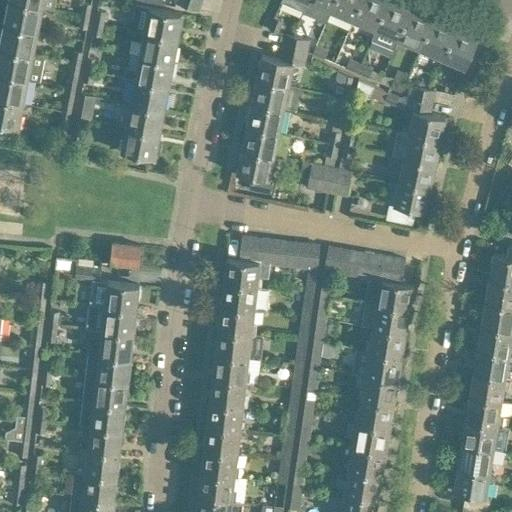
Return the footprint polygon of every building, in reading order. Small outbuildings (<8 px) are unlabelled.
[(40,30),(45,6),(12,0),(9,0),(5,23),(40,30)] [(198,10),(202,0),(176,0),(176,1),(198,10)] [(282,0),(282,1),(304,11),(308,0),(282,0)] [(331,9),(335,0),(308,0),(304,11),(327,21),(332,10),(331,9)] [(354,19),(361,0),(335,0),(331,9),(332,10),(354,19)] [(376,28),(388,0),(361,0),(354,19),(376,28)] [(388,0),(376,28),(372,39),(394,49),(399,38),(411,8),(392,0),(388,0)] [(90,15),(92,3),(84,1),(82,14),(90,15)] [(178,37),(183,13),(137,4),(132,27),(137,28),(144,30),(144,31),(178,37)] [(107,10),(98,8),(96,21),(105,22),(107,10)] [(421,47),(434,17),(411,8),(399,38),(421,47)] [(88,28),(90,15),(82,14),(80,26),(88,28)] [(279,32),(284,21),(275,17),(270,29),(279,32)] [(443,57),(456,27),(434,17),(421,47),(443,57)] [(102,35),(105,22),(96,21),(94,33),(102,35)] [(0,47),(35,55),(40,30),(5,23),(0,47)] [(466,67),(479,37),(456,27),(443,57),(466,67)] [(174,61),(178,37),(144,31),(144,30),(137,28),(134,39),(142,40),(140,54),(174,61)] [(308,54),(311,39),(285,34),(283,46),(307,51),(307,54),(308,54)] [(325,57),(329,48),(318,43),(314,51),(325,57)] [(290,85),(295,62),(306,64),(308,54),(307,54),(307,51),(283,46),(280,58),(261,54),(256,78),(290,85)] [(45,57),(35,55),(0,47),(0,72),(30,79),(40,81),(45,57)] [(81,64),(84,50),(76,49),(73,62),(81,64)] [(169,85),(174,61),(140,54),(137,68),(126,65),(124,76),(135,78),(169,85)] [(98,57),(89,56),(86,69),(95,71),(98,57)] [(359,71),(362,62),(351,57),(347,65),(359,71)] [(73,62),(70,74),(79,76),(81,64),(73,62)] [(383,73),(372,68),(373,67),(362,62),(359,71),(381,80),(383,73)] [(93,82),(95,71),(86,69),(84,80),(93,82)] [(0,97),(25,103),(30,79),(0,72),(0,97)] [(395,77),(391,85),(403,90),(406,82),(395,77)] [(169,85),(135,78),(131,102),(164,109),(169,85)] [(296,111),(301,88),(290,85),(256,78),(251,101),(285,108),(296,111)] [(358,78),(355,93),(369,96),(374,85),(358,78)] [(434,101),(436,90),(412,84),(409,96),(434,101)] [(375,85),(371,94),(383,100),(387,91),(375,85)] [(397,104),(400,96),(389,91),(385,99),(397,104)] [(97,94),(82,92),(77,117),(86,119),(87,117),(92,118),(97,94)] [(344,120),(349,97),(339,95),(334,119),(344,120)] [(441,140),(446,116),(431,113),(434,101),(409,96),(407,108),(413,110),(408,133),(441,140)] [(0,123),(21,128),(25,103),(0,97),(0,123)] [(66,98),(63,110),(72,112),(74,100),(66,98)] [(280,131),(285,108),(251,101),(247,125),(280,132),(280,131)] [(160,132),(164,109),(131,102),(126,126),(160,132)] [(69,124),(72,112),(63,110),(61,123),(69,124)] [(81,142),(86,119),(77,117),(73,141),(81,142)] [(339,144),(344,120),(334,119),(329,142),(339,144)] [(286,158),(291,134),(280,131),(280,132),(247,125),(242,148),(276,155),(286,158)] [(155,157),(160,132),(126,126),(121,150),(155,157)] [(355,146),(358,133),(348,130),(345,144),(355,146)] [(397,131),(392,154),(403,156),(436,163),(441,140),(408,133),(397,131)] [(334,166),(339,144),(329,142),(325,163),(324,164),(334,166)] [(352,157),(355,146),(345,144),(343,155),(352,157)] [(271,178),(276,155),(242,148),(237,172),(252,175),(249,188),(274,193),(277,179),(271,178)] [(431,187),(436,163),(403,156),(399,179),(431,187)] [(329,190),(334,166),(324,164),(325,163),(304,159),(302,169),(311,171),(308,186),(329,190)] [(348,194),(353,168),(340,165),(335,191),(348,194)] [(426,210),(431,187),(399,179),(394,203),(426,210)] [(269,276),(271,262),(269,262),(257,261),(261,235),(243,233),(239,258),(227,257),(224,281),(259,285),(260,275),(269,276)] [(269,262),(272,236),(261,235),(257,261),(269,262)] [(281,264),(284,237),(272,236),(269,262),(271,262),(281,264)] [(293,265),(296,239),(284,237),(281,264),(293,265)] [(305,266),(308,240),(296,239),(293,265),(305,266)] [(319,268),(321,241),(308,240),(305,266),(308,267),(308,268),(318,270),(319,268)] [(139,265),(142,244),(113,241),(110,262),(139,265)] [(324,269),(324,271),(335,272),(335,270),(337,271),(342,244),(330,242),(324,269)] [(511,243),(509,243),(507,255),(494,253),(490,277),(511,280),(511,243)] [(342,244),(337,271),(349,273),(354,247),(342,244)] [(354,247),(349,273),(360,275),(365,249),(354,247)] [(365,249),(360,275),(370,276),(372,277),(377,251),(365,249)] [(410,308),(414,283),(402,282),(407,257),(387,253),(377,251),(372,277),(370,276),(366,301),(410,308)] [(101,279),(103,266),(77,263),(76,277),(101,279)] [(315,291),(318,270),(308,268),(305,290),(315,291)] [(47,298),(49,278),(39,277),(37,297),(47,298)] [(511,280),(490,277),(486,301),(511,305),(511,280)] [(140,301),(141,286),(140,286),(140,284),(108,280),(105,305),(137,309),(138,301),(140,301)] [(224,281),(222,305),(256,309),(266,310),(269,286),(259,285),(224,281)] [(305,290),(303,302),(314,303),(315,291),(305,290)] [(321,292),(319,304),(330,305),(331,294),(321,292)] [(45,312),(47,298),(37,297),(36,311),(45,312)] [(366,301),(362,324),(373,326),(406,331),(410,308),(366,301)] [(511,305),(486,301),(482,324),(511,329),(511,305)] [(136,317),(137,309),(105,305),(102,328),(102,329),(134,333),(134,332),(136,332),(138,317),(136,317)] [(254,332),(256,309),(222,305),(219,329),(253,333),(254,332)] [(59,324),(61,310),(51,309),(50,323),(59,324)] [(312,315),(302,313),(298,337),(309,339),(312,315)] [(318,316),(316,328),(326,329),(328,317),(318,316)] [(57,340),(59,324),(50,323),(48,339),(57,340)] [(511,329),(482,324),(478,348),(511,353),(511,329)] [(402,355),(406,331),(373,326),(369,350),(402,355)] [(42,346),(44,328),(33,327),(31,344),(42,346)] [(134,348),(136,334),(134,334),(134,333),(102,329),(102,328),(92,327),(89,351),(132,356),(133,348),(134,348)] [(261,357),(264,334),(264,333),(254,332),(253,333),(219,329),(216,353),(260,358),(260,357),(261,357)] [(305,363),(309,339),(298,337),(295,362),(305,363)] [(314,340),(313,352),(323,353),(324,341),(314,340)] [(39,369),(42,346),(31,344),(29,368),(39,369)] [(357,348),(353,371),(398,379),(402,355),(369,350),(357,348)] [(511,353),(478,348),(474,372),(511,378),(511,372),(511,353)] [(131,365),(132,356),(89,351),(87,375),(129,380),(129,379),(130,379),(132,365),(131,365)] [(258,370),(260,358),(216,353),(213,377),(248,381),(249,369),(258,370)] [(53,371),(55,358),(46,357),(44,370),(53,371)] [(302,387),(305,363),(295,362),(291,385),(302,387)] [(311,364),(309,376),(319,378),(321,365),(311,364)] [(36,393),(39,369),(29,368),(26,392),(36,393)] [(52,383),(53,371),(44,370),(42,382),(52,383)] [(351,371),(348,395),(361,397),(394,402),(398,379),(353,371),(351,371)] [(503,401),(506,386),(509,387),(511,378),(474,372),(470,395),(503,401)] [(128,396),(130,382),(129,381),(129,380),(87,375),(84,399),(126,404),(127,396),(128,396)] [(245,405),(248,381),(213,377),(210,401),(245,405)] [(291,385),(290,399),(300,401),(302,387),(291,385)] [(33,417),(36,393),(26,392),(23,414),(18,413),(18,415),(33,417)] [(501,414),(503,401),(470,395),(466,419),(503,425),(505,414),(501,414)] [(390,426),(394,402),(361,397),(357,421),(390,426)] [(125,427),(126,413),(125,412),(126,404),(84,399),(81,422),(91,424),(123,428),(123,427),(125,427)] [(306,399),(304,411),(314,412),(316,401),(306,399)] [(242,429),(245,405),(210,401),(208,424),(242,429)] [(48,419),(49,406),(40,404),(38,418),(48,419)] [(289,409),(286,424),(296,425),(298,410),(289,409)] [(304,411),(302,423),(312,425),(314,412),(304,411)] [(30,440),(33,417),(18,415),(16,425),(7,430),(6,436),(20,438),(20,439),(30,440)] [(46,431),(48,419),(38,418),(37,430),(46,431)] [(502,434),(503,425),(466,419),(462,443),(496,448),(498,433),(502,434)] [(386,450),(390,426),(357,421),(353,444),(386,450)] [(123,444),(124,429),(123,429),(123,428),(91,424),(88,448),(120,452),(121,444),(123,444)] [(239,452),(242,429),(208,424),(205,448),(239,452)] [(291,458),(295,435),(285,433),(282,457),(291,458)] [(301,436),(299,447),(309,449),(310,437),(301,436)] [(29,455),(30,440),(20,439),(18,454),(29,455)] [(493,461),(496,448),(462,443),(458,466),(495,472),(497,462),(493,461)] [(382,474),(386,450),(353,444),(349,468),(382,474)] [(119,475),(121,460),(119,460),(120,452),(88,448),(85,471),(85,472),(117,476),(118,475),(119,475)] [(236,476),(239,452),(205,448),(202,472),(236,476)] [(69,451),(70,470),(84,469),(83,451),(69,451)] [(42,467),(44,453),(34,452),(32,466),(42,467)] [(288,482),(291,458),(282,457),(279,480),(288,482)] [(297,459),(296,471),(305,472),(307,460),(297,459)] [(25,487),(28,463),(18,462),(15,486),(25,487)] [(41,479),(42,467),(32,466),(31,478),(41,479)] [(488,494),(490,481),(493,481),(495,472),(458,466),(454,490),(466,492),(464,505),(489,509),(492,495),(488,494)] [(378,498),(382,474),(349,468),(345,492),(378,498)] [(117,492),(119,477),(117,477),(117,476),(85,472),(85,471),(75,470),(72,495),(115,500),(116,491),(117,492)] [(234,499),(236,476),(202,472),(199,496),(233,501),(234,499)] [(285,506),(288,482),(279,480),(277,490),(269,489),(267,503),(275,504),(285,506)] [(294,483),(292,494),(302,496),(304,484),(294,483)] [(23,503),(25,487),(15,486),(13,502),(23,503)] [(376,511),(378,498),(345,492),(341,511),(376,511)] [(114,511),(115,508),(114,508),(115,500),(72,495),(70,511),(114,511)] [(242,511),(244,502),(244,500),(234,499),(233,501),(199,496),(197,511),(242,511)]
